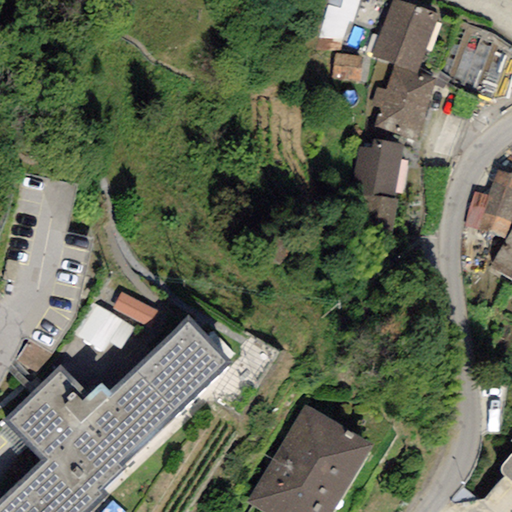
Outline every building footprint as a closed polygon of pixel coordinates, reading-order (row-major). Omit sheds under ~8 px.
[(350,54),(360,0),(332,0),(323,49),(350,54)] [(440,20),(393,1),(371,59),(393,68),(417,78),(440,20)] [(339,59),(338,81),(363,81),(363,59),(339,59)] [(417,78),(393,68),(385,92),(377,89),(371,108),(378,111),(371,130),(416,146),(436,84),(417,78)] [(403,151),(364,143),(363,151),(358,150),(352,184),(356,185),(354,196),(356,197),(349,232),(391,240),(398,205),(393,204),(403,151)] [(511,179),(496,174),(477,233),(507,243),(511,234),(511,179)] [(511,234),(507,243),(490,273),(511,285),(511,234)] [(60,373),(2,427),(41,468),(0,506),(0,511),(102,511),(109,506),(104,500),(127,478),(124,475),(232,374),(187,327),(107,401),(101,393),(89,404),(60,373)] [(336,511),(371,453),(303,412),(245,509),(249,511),(336,511)] [(454,508),(449,511),(511,511),(511,466),(505,473),(501,477),(501,483),(504,486),(488,500),(480,507),(454,508)]
